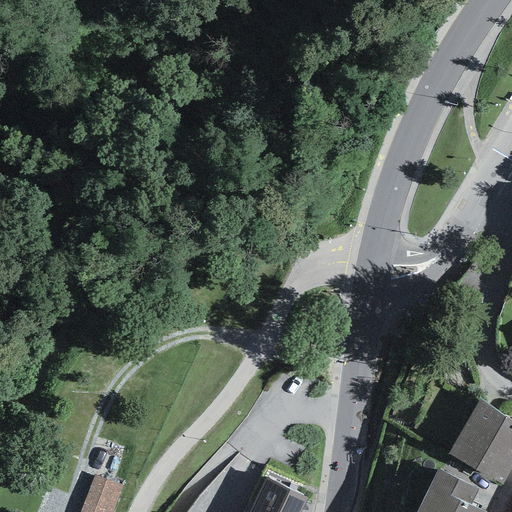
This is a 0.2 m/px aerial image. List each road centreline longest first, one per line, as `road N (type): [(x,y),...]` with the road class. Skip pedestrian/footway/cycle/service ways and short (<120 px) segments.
road 1 (track): [(355,371),(236,336),(153,350),(112,388),(64,511)]
road 2 (tertiary): [(369,274),(413,129),(489,0)]
road 3 (tertiary): [(336,511),(369,274)]
road 4 (residential): [(485,186),(504,238),(483,323),(501,380),(511,388)]
road 5 (residential): [(369,274),(430,262),(485,186)]
